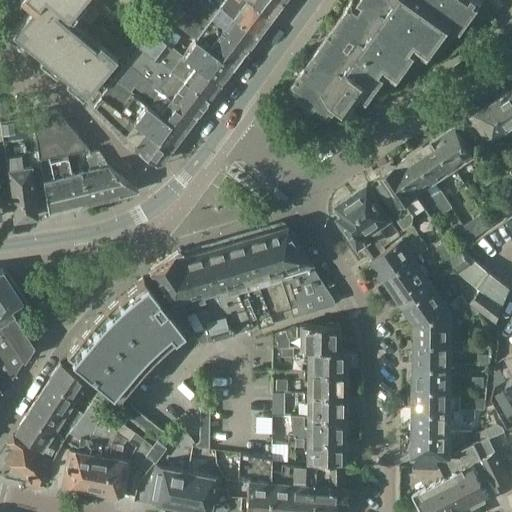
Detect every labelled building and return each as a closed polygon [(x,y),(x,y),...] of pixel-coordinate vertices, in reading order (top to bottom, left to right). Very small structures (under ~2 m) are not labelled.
[(24,0),(32,7),(12,32),(86,94),(117,57),(100,42),(97,46),(64,19),(80,0),(24,0)] [(195,37),(233,66),(246,48),(207,20),(203,17),(182,0),(174,0),(164,14),(173,21),(195,37)] [(182,0),(203,17),(207,20),(246,48),(258,32),(219,3),(214,0),(182,0)] [(214,0),(219,3),(258,32),(270,16),(248,0),(214,0)] [(248,0),(270,16),(282,0),(248,0)] [(296,79),(290,87),(315,105),(319,108),(323,101),(335,109),(336,108),(339,109),(344,103),(350,107),(360,93),(368,99),(389,69),(399,76),(420,47),(430,54),(451,25),(460,32),(482,1),(480,0),(358,0),(358,1),(356,0),(352,0),(310,59),(299,75),(296,79)] [(173,21),(164,14),(159,20),(168,27),(173,21)] [(209,98),(220,83),(182,53),(153,29),(151,28),(140,43),(164,64),(209,98)] [(195,37),(182,53),(220,83),(233,66),(195,37)] [(127,45),(122,41),(116,48),(122,53),(127,45)] [(195,116),(209,98),(164,64),(140,43),(125,62),(144,77),(153,65),(162,72),(156,80),(162,84),(159,88),(195,116)] [(114,77),(131,91),(135,87),(152,101),(149,105),(182,132),(195,116),(159,88),(144,77),(125,62),(114,77)] [(114,77),(103,91),(133,118),(149,131),(171,147),(182,132),(149,105),(131,91),(114,77)] [(501,96),(492,101),(510,129),(511,127),(511,90),(511,89),(509,90),(506,89),(501,93),(501,96)] [(133,118),(103,91),(94,104),(114,125),(130,137),(133,133),(139,138),(134,145),(156,162),(160,161),(171,147),(149,131),(133,118)] [(489,142),(510,129),(492,101),(489,103),(487,102),(481,106),(481,108),(472,114),(489,142)] [(56,109),(32,114),(36,137),(40,156),(88,146),(57,109),(56,109)] [(13,214),(14,218),(38,215),(31,165),(42,164),(40,156),(36,137),(32,114),(0,120),(3,141),(13,214)] [(455,126),(435,139),(456,171),(477,158),(455,126)] [(415,152),(437,184),(456,171),(435,139),(415,152)] [(49,212),(69,207),(56,160),(50,161),(49,155),(89,147),(88,146),(40,156),(42,164),(49,212)] [(90,202),(110,197),(95,150),(90,151),(91,156),(86,156),(87,159),(79,160),(81,170),(90,202)] [(99,150),(95,150),(110,197),(137,190),(137,188),(114,171),(108,164),(99,150)] [(437,184),(415,152),(395,165),(417,197),(428,190),(441,212),(451,206),(443,195),(437,184)] [(69,207),(90,202),(81,170),(72,172),(69,158),(56,160),(69,207)] [(511,179),(511,162),(499,171),(507,183),(511,179)] [(417,197),(395,165),(394,166),(390,165),(383,169),(382,174),(382,173),(375,178),(403,218),(412,212),(406,204),(417,197)] [(485,166),(476,172),(483,185),(492,179),(485,166)] [(368,183),(351,194),(377,233),(384,244),(401,233),(399,229),(368,183)] [(363,242),(370,253),(384,244),(377,233),(351,194),(338,203),(344,212),(340,216),(359,245),(363,242)] [(483,212),(474,218),(481,229),(490,224),(491,223),(483,212)] [(303,249),(288,226),(281,224),(281,223),(267,227),(281,276),(282,276),(294,315),(334,302),(333,297),(310,262),(309,258),(303,249)] [(271,313),(273,321),(294,315),(282,276),(281,276),(267,227),(265,227),(244,234),(257,280),(256,280),(258,285),(271,313)] [(385,276),(416,255),(401,233),(384,244),(370,253),(378,265),(376,269),(379,275),(384,274),(385,276)] [(240,296),(249,317),(253,315),(258,325),(273,321),(271,313),(258,285),(256,280),(257,280),(244,234),(223,240),(240,296)] [(444,236),(434,242),(445,258),(445,259),(450,256),(455,253),(444,236)] [(240,296),(223,240),(202,246),(218,302),(232,333),(253,326),(249,317),(240,296)] [(195,301),(193,301),(204,329),(208,340),(232,333),(218,302),(202,246),(182,252),(195,301)] [(450,256),(459,270),(474,260),(464,246),(455,253),(450,256)] [(195,301),(182,252),(180,249),(150,270),(151,272),(177,305),(193,301),(195,301)] [(396,293),(398,295),(404,304),(434,284),(416,255),(385,276),(391,284),(390,287),(394,292),(396,293)] [(471,300),(498,319),(510,288),(475,259),(474,260),(459,270),(481,288),(471,300)] [(0,323),(11,341),(16,349),(18,348),(24,358),(45,327),(6,268),(0,269),(0,323)] [(163,346),(174,337),(184,329),(143,276),(142,277),(134,283),(121,295),(105,310),(88,328),(67,353),(112,392),(115,388),(121,392),(130,382),(142,367),(152,357),(163,346)] [(434,284),(404,304),(406,306),(404,310),(407,316),(412,315),(415,321),(415,322),(452,311),(452,310),(460,307),(470,304),(461,294),(448,304),(434,284)] [(479,311),(470,304),(460,307),(472,317),(479,311)] [(452,341),(452,340),(451,340),(452,311),(415,322),(415,328),(411,329),(411,335),(415,337),(415,340),(452,341)] [(302,335),(302,347),(304,347),(340,347),(340,336),(337,336),(336,322),(324,322),(324,324),(302,324),(277,331),(277,339),(277,347),(281,347),(289,347),(289,335),(302,335)] [(0,331),(8,343),(11,341),(0,323),(0,331)] [(208,340),(204,329),(193,332),(201,342),(208,340)] [(0,389),(9,382),(4,376),(12,374),(13,375),(24,358),(18,348),(16,349),(11,341),(8,343),(0,331),(0,389)] [(415,340),(415,362),(452,363),(452,362),(451,362),(451,349),(456,350),(456,340),(452,340),(452,341),(415,340)] [(309,370),(344,370),(344,368),(349,366),(349,359),(345,357),(344,346),(340,347),(304,347),(302,347),(305,348),(305,356),(309,356),(309,369),(309,370)] [(293,347),(289,347),(281,347),(281,355),(293,355),(293,347)] [(60,361),(48,380),(75,397),(84,403),(96,385),(60,361)] [(451,385),(451,372),(456,372),(456,362),(452,362),(452,363),(415,362),(415,373),(411,375),(411,381),(415,383),(415,385),(451,385)] [(495,370),(493,386),(506,380),(500,368),(495,370)] [(309,379),(309,392),(344,393),(344,390),(348,388),(348,381),(344,380),(344,370),(309,370),(309,369),(304,369),(304,379),(309,379)] [(474,385),(476,385),(485,385),(485,375),(474,375),(474,385)] [(48,380),(48,381),(38,397),(76,422),(85,411),(79,406),(76,411),(69,407),(75,397),(48,380)] [(414,405),(414,408),(451,408),(451,395),(456,395),(456,385),(451,385),(415,385),(415,395),(411,397),(410,403),(414,405)] [(95,395),(102,400),(107,393),(99,388),(95,395)] [(511,411),(511,406),(503,390),(494,396),(505,416),(511,411)] [(272,405),(272,414),(286,414),(286,400),(297,400),(297,392),(273,391),(273,394),(272,394),(272,395),(273,395),(272,404),(271,405),(272,405)] [(309,415),(343,416),(343,413),(348,411),(348,404),(344,402),(344,393),(309,392),(304,392),(304,402),(309,402),(309,415)] [(196,400),(200,403),(210,404),(210,396),(200,395),(196,400)] [(73,426),(76,422),(38,397),(26,414),(53,431),(61,419),(73,426)] [(128,402),(123,398),(117,405),(122,409),(128,402)] [(127,413),(133,405),(128,402),(122,409),(127,413)] [(118,431),(124,423),(129,416),(119,408),(118,410),(107,403),(101,412),(91,439),(82,487),(103,491),(109,456),(111,442),(117,434),(118,431)] [(131,417),(137,409),(133,405),(127,413),(131,417)] [(456,408),(451,408),(414,408),(414,417),(410,419),(410,426),(414,429),(414,431),(451,431),(451,430),(451,418),(456,418),(456,408)] [(475,416),(475,408),(463,408),(463,416),(475,416)] [(142,413),(137,409),(131,417),(136,420),(142,413)] [(142,413),(136,420),(141,424),(147,417),(142,413)] [(53,431),(26,414),(15,431),(51,453),(54,447),(46,442),(53,431)] [(308,438),(343,439),(343,435),(347,433),(347,427),(343,425),(343,416),(309,415),(304,414),(303,424),(308,424),(308,437),(308,438)] [(141,424),(145,428),(151,420),(147,417),(141,424)] [(150,432),(156,424),(151,420),(145,428),(150,432)] [(124,423),(118,431),(131,440),(135,432),(124,423)] [(489,437),(504,429),(502,425),(498,423),(485,429),(489,437)] [(161,428),(156,424),(150,432),(155,435),(161,428)] [(155,435),(160,439),(166,432),(161,428),(155,435)] [(414,450),(414,453),(450,453),(451,440),(456,440),(456,431),(451,430),(451,431),(414,431),(414,440),(410,442),(410,448),(414,450)] [(166,432),(160,439),(164,443),(170,436),(166,432)] [(45,456),(13,434),(8,441),(7,441),(6,442),(13,446),(4,460),(4,461),(7,463),(8,463),(8,462),(12,465),(11,465),(12,466),(26,476),(27,476),(26,484),(27,484),(39,486),(45,456)] [(109,456),(103,491),(122,494),(128,458),(122,457),(124,444),(119,442),(122,437),(117,434),(111,442),(109,456)] [(77,450),(69,449),(63,483),(82,487),(91,439),(80,437),(77,450)] [(308,460),(344,461),(344,457),(347,456),(347,450),(343,448),(343,439),(308,438),(308,437),(276,437),(275,450),(283,450),(283,445),(303,445),(303,447),(308,447),(308,460)] [(489,437),(450,453),(414,453),(414,467),(439,468),(443,477),(413,494),(416,498),(413,502),(416,508),(421,508),(422,511),(474,511),(480,509),(477,503),(499,492),(494,484),(509,477),(489,439),(489,437)] [(268,511),(273,460),(273,454),(240,451),(239,463),(238,474),(248,475),(245,511),(268,511)] [(289,511),(292,478),(293,462),(273,460),(268,511),(289,511)] [(293,461),(293,462),(292,478),(289,511),(311,511),(313,480),(305,479),(306,462),(293,461)] [(181,505),(188,471),(156,465),(151,490),(150,497),(149,499),(152,500),(161,502),(181,505)] [(313,480),(311,511),(335,511),(336,504),(346,505),(348,487),(341,486),(341,466),(330,466),(330,481),(313,480)] [(220,477),(188,471),(181,505),(201,509),(210,511),(213,511),(213,509),(215,502),(220,477)]
